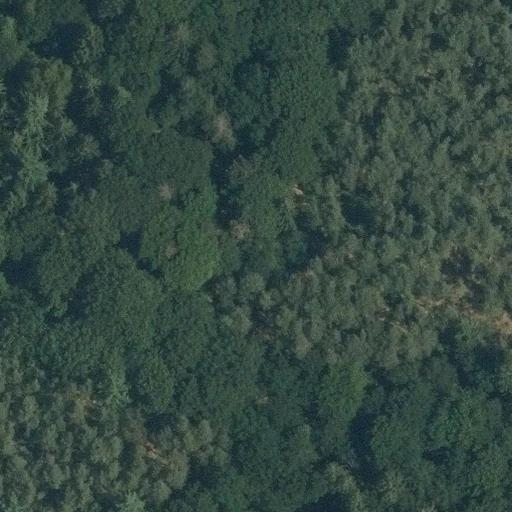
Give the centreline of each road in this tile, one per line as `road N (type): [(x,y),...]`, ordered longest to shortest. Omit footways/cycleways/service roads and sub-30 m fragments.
road 1 (track): [(184,384),(353,0)]
road 2 (track): [(175,511),(318,424)]
